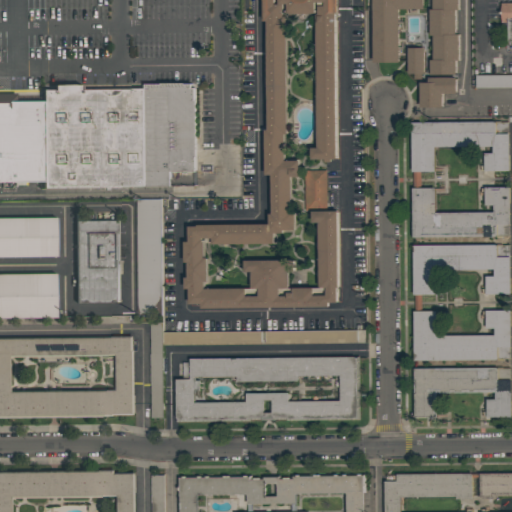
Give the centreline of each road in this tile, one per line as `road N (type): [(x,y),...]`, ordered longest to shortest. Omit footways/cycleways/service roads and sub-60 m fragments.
road 1 (residential): [(511,449),(0,449)]
road 2 (residential): [(389,106),(387,449)]
